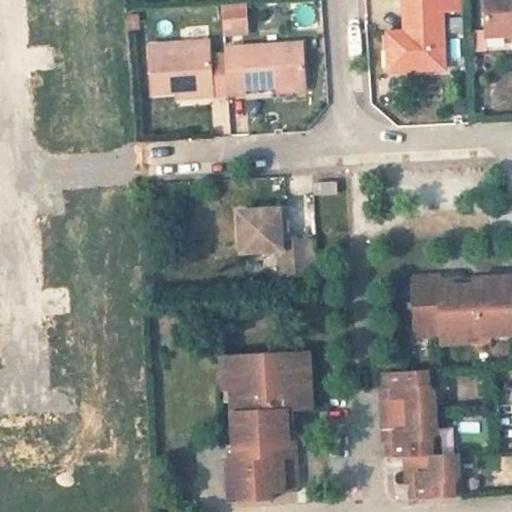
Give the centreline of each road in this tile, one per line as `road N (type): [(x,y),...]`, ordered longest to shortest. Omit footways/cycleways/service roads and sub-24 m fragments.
road 1 (residential): [(10,174),(345,151)]
road 2 (residential): [(371,511),(356,270)]
road 3 (residential): [(22,410),(10,174)]
road 4 (residential): [(10,174),(1,0)]
road 5 (residential): [(345,151),(511,142)]
road 6 (residential): [(335,0),(345,151)]
